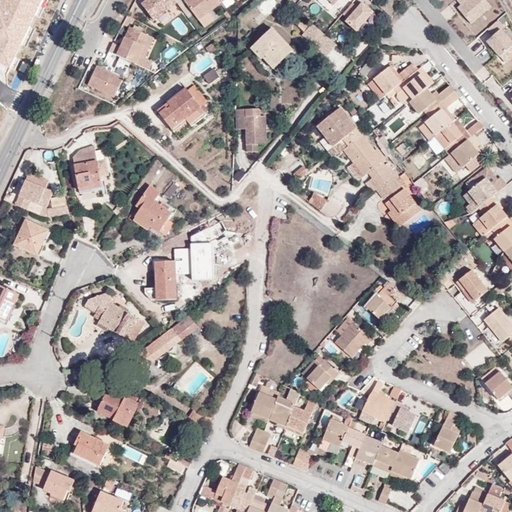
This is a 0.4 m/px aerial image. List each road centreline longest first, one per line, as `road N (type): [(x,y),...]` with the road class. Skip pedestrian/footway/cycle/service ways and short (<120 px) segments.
road 1 (residential): [(16,137),(57,143),(121,115),(224,208),(259,170)]
road 2 (residential): [(213,442),(262,326),(257,282),(273,179)]
road 3 (residential): [(497,428),(381,371),(378,360),(439,300)]
road 4 (residential): [(385,511),(213,442)]
road 5 (residential): [(511,146),(419,34)]
road 6 (residential): [(19,508),(39,368)]
road 7 (primary): [(29,110),(80,0)]
